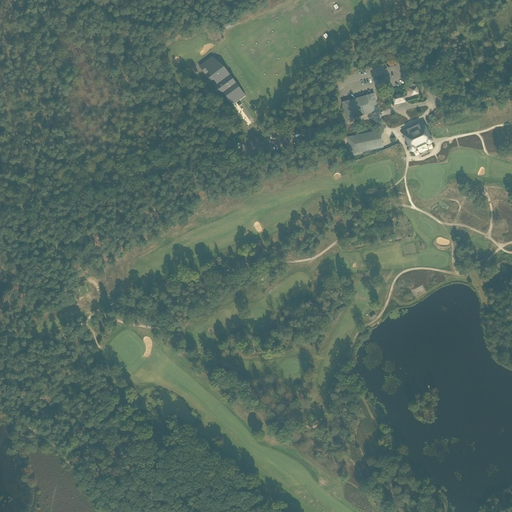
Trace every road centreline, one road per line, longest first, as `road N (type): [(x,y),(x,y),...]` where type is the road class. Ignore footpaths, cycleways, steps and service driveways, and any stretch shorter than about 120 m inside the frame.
road 1 (track): [(385,511),(367,488),(278,440),(270,393),(256,377),(139,315),(192,292),(205,271),(313,250),(390,208),(413,205),(441,226),(453,272)]
road 2 (track): [(446,511),(386,443),(350,365),(351,343),(404,271),(479,273),(499,246),(511,246)]
road 3 (track): [(270,393),(296,418),(309,388),(325,384),(370,452),(405,460)]
road 4 (track): [(101,511),(58,450),(0,408)]
road 5 (track): [(413,205),(407,161),(438,147),(417,104)]
